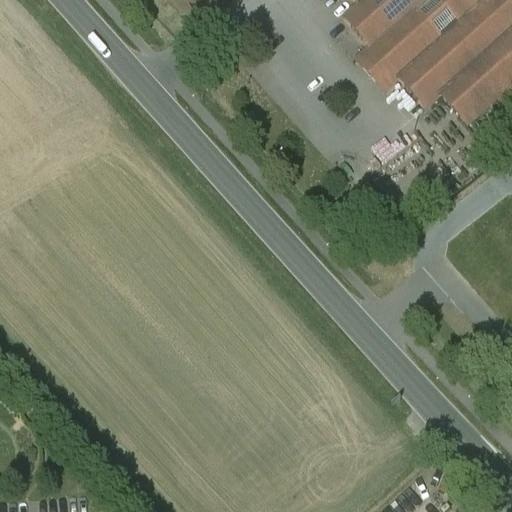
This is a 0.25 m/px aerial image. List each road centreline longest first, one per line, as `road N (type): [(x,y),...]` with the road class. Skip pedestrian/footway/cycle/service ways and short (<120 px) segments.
road 1 (tertiary): [(511,496),(62,0)]
road 2 (unknown): [(294,25),(359,101),(365,131),(333,133),(310,116),(276,62),(280,43)]
